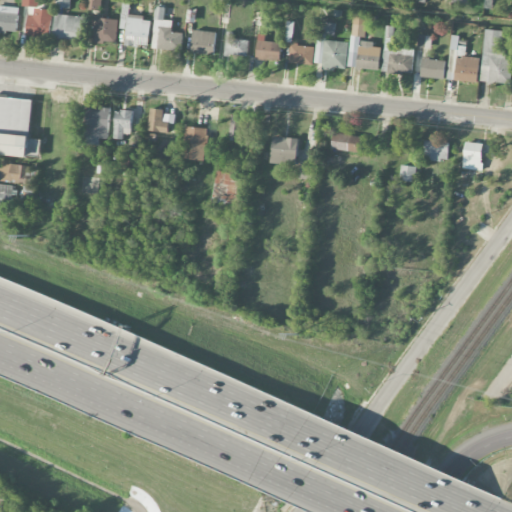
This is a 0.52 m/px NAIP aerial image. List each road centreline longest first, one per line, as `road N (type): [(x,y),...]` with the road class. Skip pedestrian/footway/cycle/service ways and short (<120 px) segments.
road 1 (tertiary): [(511,119),(0,67)]
road 2 (residential): [(511,219),(297,511)]
road 3 (motorway): [(286,432),(0,306)]
road 4 (motorway): [(0,353),(272,474)]
road 5 (motorway): [(465,511),(286,432)]
road 6 (motorway): [(511,432),(467,452),(417,511)]
